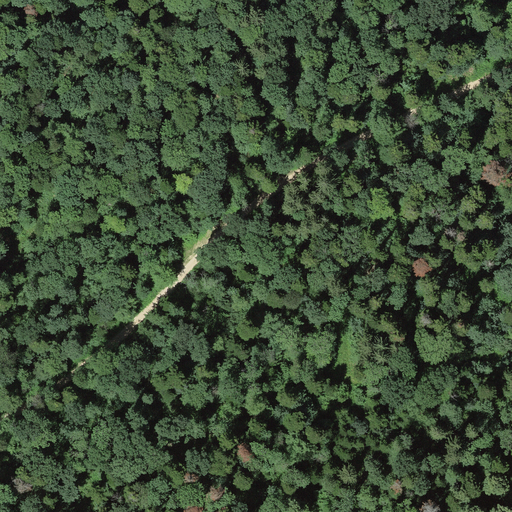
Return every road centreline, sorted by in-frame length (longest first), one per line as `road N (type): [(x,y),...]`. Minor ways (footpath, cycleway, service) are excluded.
road 1 (track): [(0,419),(84,367),(241,216),(310,165),(511,65)]
road 2 (track): [(254,206),(180,0)]
